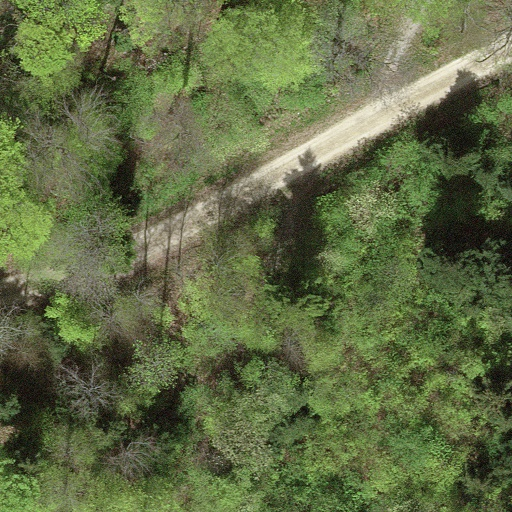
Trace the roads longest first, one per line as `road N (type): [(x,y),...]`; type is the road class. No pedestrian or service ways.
road 1 (track): [(360,130),(101,266),(0,289)]
road 2 (track): [(511,58),(360,130)]
road 3 (track): [(419,0),(360,130)]
